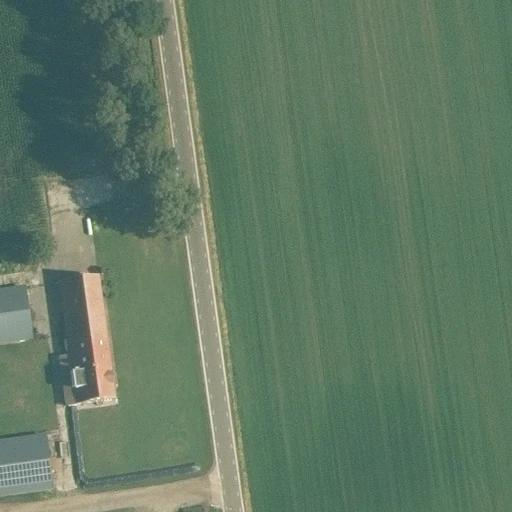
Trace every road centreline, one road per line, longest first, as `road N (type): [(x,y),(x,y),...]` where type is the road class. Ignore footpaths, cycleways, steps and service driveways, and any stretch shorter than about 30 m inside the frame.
road 1 (unclassified): [(231,511),(161,0)]
road 2 (track): [(0,511),(226,479)]
